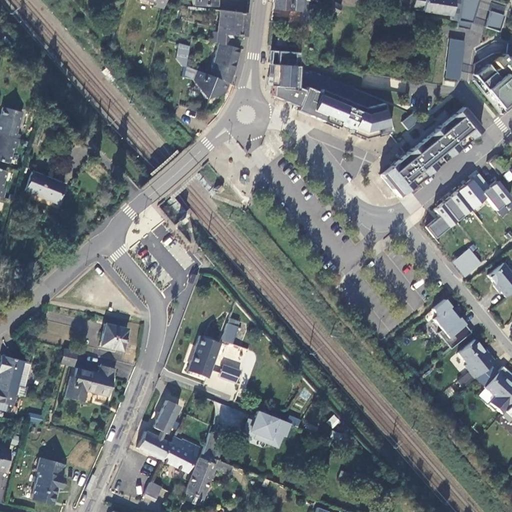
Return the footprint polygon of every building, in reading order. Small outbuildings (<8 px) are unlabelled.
[(152,8),(161,10),(163,0),(139,0),(153,3),(152,8)] [(213,0),(192,0),(192,9),(195,9),(195,6),(214,6),(213,0)] [(273,0),(273,10),(290,11),(302,12),(308,12),(309,1),(303,1),(302,0),(273,0)] [(331,0),(324,0),(324,2),(318,2),(318,7),(322,7),(322,10),(328,10),(338,14),(340,6),(331,3),(331,0)] [(456,21),(458,19),(459,11),(460,6),(452,4),(452,0),(423,0),(422,11),(450,16),(449,20),(456,21)] [(484,7),(469,3),(466,11),(459,11),(459,24),(464,24),(464,34),(475,38),(484,7)] [(310,26),(311,13),(308,12),(302,12),(302,26),(310,26)] [(217,31),(216,47),(217,47),(230,50),(231,38),(243,39),(246,18),(218,16),(217,28),(214,27),(214,31),(217,31)] [(508,25),(496,21),(491,36),(504,40),(508,25)] [(449,39),(445,79),(460,80),(464,40),(449,39)] [(185,66),(190,45),(179,43),(175,63),(185,66)] [(217,47),(207,77),(217,81),(226,84),(228,85),(240,52),(230,50),(217,47)] [(299,55),(271,53),(270,67),(274,68),(273,76),(270,76),(269,88),(273,88),(272,98),(274,99),(288,105),(290,100),(299,104),(298,109),(311,115),(310,118),(337,129),(339,126),(351,131),(350,133),(363,138),(363,140),(376,136),(376,135),(390,131),(382,103),(316,77),(298,75),(299,55)] [(483,69),(470,80),(500,116),(511,105),(511,57),(504,64),(499,58),(490,66),(496,73),(490,77),(483,69)] [(223,94),(224,91),(214,88),(217,81),(207,77),(195,72),(191,81),(203,99),(223,94)] [(224,91),(226,84),(217,81),(214,88),(224,91)] [(404,154),(378,175),(396,197),(479,130),(468,116),(470,115),(466,110),(464,112),(461,108),(404,154)] [(21,116),(4,110),(0,120),(0,137),(13,142),(21,116)] [(401,122),(407,130),(419,120),(413,113),(401,122)] [(59,128),(49,116),(43,121),(54,133),(59,128)] [(18,155),(21,144),(13,142),(0,137),(0,164),(9,167),(13,153),(18,155)] [(62,185),(31,172),(23,190),(54,204),(62,185)] [(429,227),(437,237),(486,197),(496,209),(511,197),(496,180),(493,183),(489,186),(478,174),(435,210),(441,217),(429,227)] [(464,277),(480,264),(469,250),(453,262),(464,277)] [(511,291),(511,277),(501,265),(487,277),(494,286),(492,287),(497,294),(499,293),(504,299),(511,291)] [(198,276),(191,274),(188,283),(195,285),(198,276)] [(455,319),(446,307),(432,319),(440,329),(437,332),(449,348),(470,332),(458,317),(455,319)] [(236,320),(227,317),(219,339),(229,343),(236,320)] [(127,330),(104,325),(100,345),(122,350),(127,330)] [(218,342),(198,335),(186,370),(207,376),(218,342)] [(473,339),(457,352),(466,364),(463,365),(473,377),(494,360),(488,353),(486,354),(473,339)] [(72,359),(74,352),(61,348),(59,356),(61,356),(72,359)] [(0,402),(10,405),(21,360),(0,354),(0,402)] [(70,366),(72,359),(61,356),(59,364),(70,366)] [(509,370),(497,359),(479,380),(489,389),(482,398),(489,403),(491,402),(497,406),(499,403),(511,388),(511,378),(510,377),(509,380),(505,375),(509,370)] [(107,396),(113,369),(98,366),(96,373),(75,368),(71,383),(68,382),(65,396),(83,401),(85,390),(107,396)] [(468,372),(457,380),(462,387),(473,379),(468,372)] [(511,388),(499,403),(511,413),(511,388)] [(173,405),(162,401),(151,427),(162,431),(173,405)] [(326,408),(320,414),(326,420),(333,414),(326,408)] [(32,413),(29,420),(39,425),(42,417),(32,413)] [(286,438),(291,424),(258,413),(254,423),(249,421),(244,434),(269,443),(268,444),(278,448),(283,437),(286,438)] [(332,428),(340,421),(334,414),(326,421),(332,428)] [(218,432),(208,429),(200,453),(217,459),(223,462),(227,450),(213,445),(218,432)] [(137,449),(159,459),(166,443),(144,433),(137,449)] [(176,438),(170,435),(166,443),(173,446),(176,438)] [(173,446),(166,443),(159,459),(184,471),(195,447),(176,438),(173,446)] [(0,470),(3,471),(9,450),(0,448),(0,470)] [(65,465),(40,458),(37,471),(39,471),(32,499),(53,505),(58,488),(61,489),(64,479),(61,478),(65,465)] [(215,466),(197,459),(182,499),(191,502),(194,494),(201,497),(203,498),(214,469),(228,474),(232,465),(223,462),(217,459),(215,466)] [(335,462),(332,472),(350,478),(353,467),(335,462)] [(159,488),(148,482),(142,496),(153,501),(159,488)] [(198,505),(201,497),(194,494),(191,502),(198,505)]
